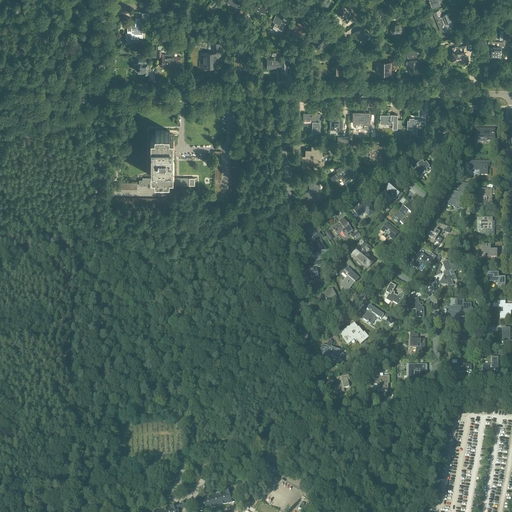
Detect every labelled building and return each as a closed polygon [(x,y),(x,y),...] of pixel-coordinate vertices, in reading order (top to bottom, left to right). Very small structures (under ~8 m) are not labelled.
[(220,4),(215,0),(214,0),(211,4),(216,9),(220,4)] [(227,2),(233,5),(232,7),(239,11),(242,5),(238,3),(239,0),(222,0),(221,2),(224,5),(227,2)] [(257,6),(251,4),(248,12),(253,14),(255,9),(262,11),(261,12),(266,13),(268,6),(258,3),(257,6)] [(347,23),(350,20),(353,22),(357,17),(354,15),(353,16),(343,7),(342,7),(337,13),(337,14),(347,23)] [(273,21),(275,22),(273,28),(282,32),(286,24),(281,22),(282,19),(283,17),(285,13),(277,10),(273,21)] [(451,22),(448,14),(442,16),(440,10),(433,13),(435,19),(436,19),(441,32),(448,29),(446,24),(451,22)] [(143,38),(144,19),(141,19),(135,19),(135,26),(137,27),(136,28),(131,28),(131,26),(128,26),(128,28),(127,34),(126,34),(125,39),(127,39),(126,44),(133,45),(134,39),(139,40),(139,38),(143,38)] [(305,27),(298,22),(295,27),(294,27),(291,32),(300,37),(305,27)] [(360,30),(354,33),(356,38),(360,46),(367,42),(365,38),(367,36),(364,29),(367,27),(364,22),(358,25),(360,30)] [(401,23),(393,23),(393,28),(391,28),(390,30),(393,33),(394,33),(395,35),(400,34),(400,33),(402,33),(404,30),(403,28),(401,28),(401,23)] [(511,31),(503,31),(503,41),(511,41),(511,31)] [(321,34),(318,37),(317,36),(315,33),(310,39),(314,43),(313,44),(319,49),(328,39),(321,34)] [(505,42),(489,41),(488,48),(491,48),(490,55),(491,56),(491,57),(493,57),(494,56),(501,56),(501,47),(505,47),(505,42)] [(215,62),(220,62),(220,44),(214,44),(214,54),(207,54),(207,53),(202,53),(202,61),(200,61),(200,68),(207,68),(207,67),(215,67),(215,62)] [(180,62),(180,61),(180,56),(171,57),(171,54),(161,54),(161,51),(158,51),(158,57),(162,57),(162,66),(178,66),(178,62),(180,62)] [(407,58),(411,60),(409,61),(409,72),(410,74),(416,74),(418,73),(418,71),(417,70),(418,70),(418,67),(418,66),(418,61),(417,60),(417,59),(417,52),(407,52),(407,58)] [(248,53),(234,53),(234,67),(244,67),(244,60),(248,59),(248,53)] [(326,55),(321,58),(320,58),(320,60),(319,61),(321,64),(324,63),(327,61),(326,59),(327,58),(326,55)] [(281,71),(287,71),(287,58),(281,58),(281,59),(267,59),(267,69),(273,69),(273,68),(281,68),(281,71)] [(376,62),(376,72),(381,72),(381,74),(390,74),(391,67),(394,66),(394,59),(390,59),(390,63),(384,63),(384,62),(376,62)] [(146,60),(139,60),(139,63),(138,63),(138,67),(136,67),(136,71),(138,71),(139,72),(144,72),(145,73),(147,73),(148,72),(148,62),(146,62),(146,60)] [(330,63),(332,63),(332,74),(340,74),(340,70),(341,70),(341,67),(342,67),(342,62),(334,62),(334,61),(330,61),(330,63)] [(353,112),(353,120),(353,121),(362,122),(362,123),(365,123),(370,124),(370,113),(353,112)] [(303,114),(303,119),(312,119),(312,121),(312,132),(320,132),(320,121),(320,114),(317,114),(317,115),(315,115),(315,114),(303,114)] [(401,120),(397,120),(397,115),(390,115),(390,116),(389,116),(389,115),(380,115),(380,119),(380,120),(380,124),(393,125),(392,128),(393,128),(397,128),(397,129),(401,129),(401,120)] [(330,121),(330,130),(339,130),(339,128),(342,128),(342,121),(339,121),(339,118),(332,118),(332,121),(330,121)] [(420,121),(420,119),(409,119),(409,121),(407,121),(407,126),(407,128),(407,129),(412,129),(412,126),(417,126),(417,135),(422,135),(422,132),(423,132),(423,130),(424,130),(424,127),(425,127),(425,121),(420,121)] [(469,143),(469,146),(466,146),(466,155),(474,155),(474,152),(474,138),(487,139),(487,141),(495,141),(495,134),(493,134),(494,130),(474,129),(474,137),(473,137),(473,143),(469,143)] [(173,135),(170,135),(170,131),(164,131),(164,130),(164,131),(161,131),(161,130),(161,131),(155,131),(155,135),(151,135),(151,152),(149,152),(149,157),(151,157),(151,174),(155,174),(155,178),(143,178),(143,180),(139,180),(139,186),(148,186),(148,184),(157,184),(157,187),(168,187),(168,186),(194,185),(195,178),(170,178),(170,174),(173,174),(173,135)] [(366,144),(365,147),(366,148),(365,150),(367,152),(369,152),(370,154),(369,156),(370,157),(372,157),(374,159),(373,161),(374,163),(376,163),(377,161),(379,160),(380,159),(382,158),(383,156),(385,156),(387,154),(390,152),(388,150),(389,148),(388,146),(386,147),(385,145),(382,145),(381,147),(379,147),(378,146),(376,146),(375,144),(373,144),(372,146),(370,146),(368,144),(366,144)] [(322,146),(311,146),(311,150),(305,150),(305,156),(306,156),(306,158),(303,158),(303,163),(306,163),(306,164),(316,164),(317,167),(324,165),(324,161),(321,161),(321,156),(322,156),(322,146)] [(411,167),(414,171),(412,173),(414,176),(415,176),(418,180),(422,177),(421,176),(427,172),(426,171),(429,169),(426,164),(424,165),(422,162),(419,164),(418,162),(411,167)] [(469,162),(468,170),(480,171),(480,176),(487,176),(487,175),(488,175),(488,172),(487,172),(487,167),(489,167),(489,162),(469,162)] [(334,181),(338,179),(339,180),(342,178),(343,180),(344,181),(345,183),(350,180),(348,177),(350,176),(351,176),(354,174),(350,169),(346,164),(340,168),(341,170),(331,177),(334,181)] [(305,192),(305,198),(307,198),(308,198),(311,198),(311,201),(316,202),(316,192),(319,192),(319,177),(309,177),(309,180),(309,188),(308,188),(308,192),(305,192)] [(392,182),(386,189),(389,192),(386,195),(390,198),(393,195),(396,198),(402,191),(392,182)] [(460,207),(462,194),(465,195),(466,191),(470,192),(470,186),(460,184),(458,193),(451,192),(451,195),(448,194),(446,206),(459,209),(460,207)] [(483,205),(491,205),(491,195),(494,195),(494,190),(476,189),(476,205),(483,205)] [(414,202),(412,200),(404,208),(403,207),(397,214),(398,215),(400,214),(404,218),(400,222),(403,225),(412,215),(411,214),(414,210),(410,206),(414,202)] [(353,211),(355,213),(352,215),(355,219),(358,217),(357,216),(360,214),(361,215),(365,212),(368,217),(373,213),(370,208),(371,208),(367,201),(364,203),(364,204),(359,207),(358,207),(353,211)] [(492,218),(481,218),(477,218),(477,230),(487,230),(487,236),(494,236),(494,226),(492,226),(492,218)] [(344,237),(347,235),(352,231),(348,225),(347,225),(343,219),(338,222),(340,224),(332,229),(335,234),(335,233),(337,236),(341,233),(344,237)] [(439,228),(438,230),(449,234),(451,229),(439,224),(438,227),(439,228)] [(386,225),(381,231),(384,233),(382,236),(386,240),(389,237),(392,240),(398,234),(386,225)] [(440,233),(435,231),(433,234),(430,232),(427,237),(431,239),(429,242),(434,244),(435,242),(440,245),(442,240),(437,238),(440,233)] [(328,232),(324,234),(329,242),(333,239),(328,232)] [(357,233),(351,237),(354,242),(360,238),(357,233)] [(312,238),(315,243),(309,248),(315,256),(318,254),(319,255),(326,251),(316,236),(312,238)] [(364,244),(360,249),(359,248),(352,256),(356,259),(355,260),(362,266),(363,265),(367,269),(374,261),(366,255),(370,250),(364,244)] [(481,246),(481,248),(480,247),(480,251),(481,251),(481,255),(486,255),(486,259),(497,259),(497,251),(490,251),(490,246),(481,246)] [(428,259),(419,252),(410,265),(412,266),(411,266),(414,268),(417,270),(422,264),(425,266),(427,264),(430,266),(434,260),(430,256),(428,259)] [(444,276),(442,280),(440,285),(447,286),(448,288),(450,287),(453,285),(452,282),(456,280),(453,273),(456,272),(457,268),(450,265),(449,262),(443,264),(446,275),(444,276)] [(348,267),(344,271),(348,275),(347,277),(347,278),(340,285),(347,292),(354,284),(355,284),(359,279),(354,275),(355,274),(348,267)] [(306,270),(307,281),(314,280),(318,280),(317,268),(312,269),(312,270),(306,270)] [(498,279),(498,274),(486,274),(486,279),(485,279),(485,281),(486,281),(486,284),(498,284),(498,287),(505,287),(505,279),(498,279)] [(398,306),(402,300),(404,295),(401,293),(400,294),(398,295),(397,297),(392,294),(395,287),(390,284),(385,293),(388,295),(385,300),(392,304),(393,303),(398,306)] [(317,298),(323,310),(329,306),(327,302),(326,299),(330,297),(334,304),(338,302),(332,290),(317,298)] [(409,300),(409,304),(407,304),(407,311),(411,311),(411,309),(417,309),(417,318),(424,318),(423,309),(422,309),(422,306),(418,306),(418,299),(410,299),(410,300),(409,300)] [(463,304),(464,301),(455,301),(455,307),(452,307),(452,309),(445,309),(445,317),(450,317),(450,319),(455,319),(455,317),(467,317),(467,314),(472,314),(472,310),(470,310),(470,304),(463,304)] [(492,308),(498,308),(503,308),(503,313),(500,313),(500,319),(511,319),(511,311),(511,310),(511,305),(507,305),(507,306),(505,306),(505,305),(504,305),(504,302),(492,302),(492,308)] [(380,320),(383,315),(369,306),(366,310),(367,311),(362,319),(367,323),(368,324),(368,323),(370,324),(375,316),(380,320)] [(387,313),(384,317),(394,323),(396,320),(387,313)] [(356,340),(360,344),(367,339),(363,334),(362,334),(358,329),(357,329),(354,325),(347,330),(344,332),(340,335),(343,338),(342,339),(347,345),(351,342),(350,341),(353,338),(355,341),(356,340)] [(455,340),(457,340),(457,343),(465,343),(465,339),(468,339),(468,330),(472,329),(472,326),(458,326),(457,336),(455,336),(455,340)] [(507,330),(503,330),(500,330),(500,333),(502,333),(502,343),(509,343),(509,344),(511,344),(511,330),(507,330)] [(414,335),(414,333),(410,333),(410,348),(415,348),(415,354),(422,354),(422,353),(425,353),(425,340),(418,340),(418,335),(414,335)] [(330,348),(325,346),(324,346),(323,346),(322,346),(321,347),(321,348),(320,348),(320,349),(321,353),(323,353),(323,355),(323,358),(330,356),(337,359),(340,351),(331,347),(330,348)] [(498,372),(498,364),(498,358),(491,358),(491,365),(482,365),(482,374),(491,374),(491,372),(498,372)] [(464,365),(464,362),(456,362),(456,365),(449,365),(449,374),(456,374),(456,373),(468,373),(468,371),(471,371),(471,365),(464,365)] [(426,365),(409,365),(409,382),(426,382),(426,365)] [(350,376),(348,377),(348,375),(341,377),(342,380),(337,382),(338,385),(333,387),(334,390),(335,390),(336,394),(344,392),(343,389),(349,387),(347,380),(351,379),(350,376)] [(379,385),(379,392),(388,392),(388,382),(389,382),(389,378),(372,378),(372,385),(379,385)] [(189,503),(185,504),(184,504),(184,503),(181,503),(182,504),(176,506),(171,508),(158,511),(178,511),(183,509),(187,508),(189,507),(193,506),(199,505),(200,511),(201,511),(206,511),(206,510),(229,503),(229,504),(230,504),(234,503),(231,491),(226,492),(226,493),(203,500),(203,499),(198,500),(197,500),(192,501),(192,500),(189,501),(189,503)]
